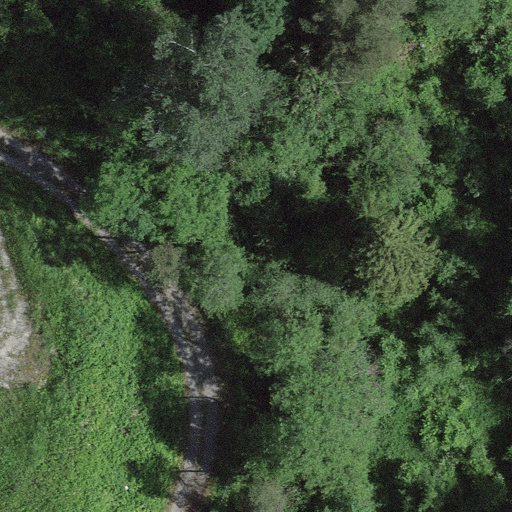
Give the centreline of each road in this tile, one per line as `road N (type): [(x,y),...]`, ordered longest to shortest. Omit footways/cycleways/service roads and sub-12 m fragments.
road 1 (track): [(197,511),(213,417),(199,341),(152,261),(56,178),(0,144)]
road 2 (track): [(0,369),(9,370),(39,333),(0,244)]
